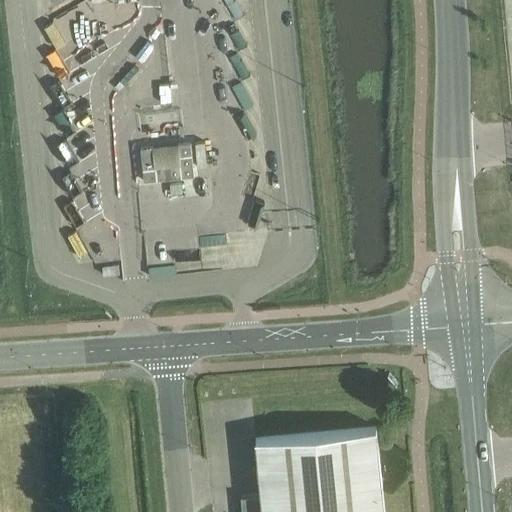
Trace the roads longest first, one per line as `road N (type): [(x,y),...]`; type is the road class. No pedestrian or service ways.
road 1 (tertiary): [(166,346),(465,326)]
road 2 (tertiary): [(481,511),(465,326)]
road 3 (unclassified): [(449,0),(453,171)]
road 4 (tertiary): [(0,357),(166,346)]
road 5 (unclassified): [(182,511),(166,346)]
road 6 (unclassified): [(453,171),(445,259),(465,326)]
road 7 (unclassified): [(465,326),(471,257),(453,171)]
